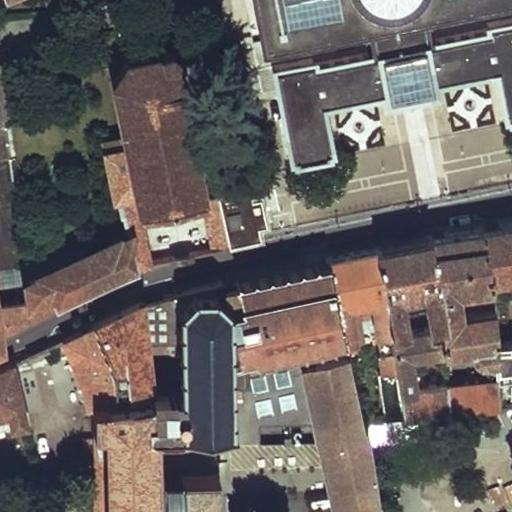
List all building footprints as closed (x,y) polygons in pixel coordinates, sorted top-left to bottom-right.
[(254,0),(263,41),(365,22),(371,53),(316,63),(316,60),(274,69),(290,160),(327,153),(319,102),(408,84),(497,66),(507,116),(511,115),(511,22),(484,27),(485,30),(432,41),(426,10),(479,0),(254,0)] [(104,140),(121,217),(143,212),(171,205),(200,199),(204,198),(177,74),(171,71),(175,63),(175,58),(168,53),(164,51),(158,53),(156,60),(150,56),(126,61),(112,83),(124,135),(104,140)] [(251,183),(220,190),(221,194),(228,243),(262,235),(259,221),(266,220),(263,206),(260,193),(252,194),(251,183)] [(221,194),(204,198),(200,199),(210,247),(228,243),(221,194)] [(143,212),(121,217),(126,236),(134,265),(153,261),(143,212)] [(511,340),(496,340),(501,407),(511,405),(511,223),(483,228),(489,276),(511,273),(511,340)] [(446,384),(451,412),(501,407),(496,340),(489,276),(483,228),(458,232),(430,236),(447,321),(438,323),(442,347),(470,344),(470,351),(477,356),(485,355),(486,370),(492,378),(446,384)] [(0,334),(5,332),(60,301),(96,283),(134,265),(126,236),(30,282),(29,291),(0,302),(0,334)] [(438,323),(447,321),(430,236),(408,240),(379,246),(398,371),(406,417),(451,412),(446,384),(417,387),(412,355),(442,352),(442,347),(438,323)] [(361,250),(329,257),(330,262),(345,331),(348,349),(359,349),(357,339),(364,338),(359,308),(374,306),(385,373),(398,371),(379,246),(361,250)] [(242,281),(225,285),(231,316),(231,351),(256,347),(258,351),(345,331),(330,262),(242,281)] [(184,291),(174,294),(175,355),(177,406),(178,428),(186,428),(186,444),(185,457),(225,457),(224,428),(231,427),(231,408),(231,368),(231,351),(231,316),(225,285),(224,280),(184,291)] [(141,302),(145,357),(175,355),(174,294),(156,299),(141,302)] [(141,302),(95,324),(112,363),(116,401),(148,397),(145,357),(141,302)] [(88,327),(62,339),(86,404),(92,404),(116,401),(112,363),(95,324),(88,327)] [(348,349),(318,355),(342,477),(341,501),(381,500),(367,421),(365,421),(348,349)] [(13,361),(0,367),(0,428),(26,423),(13,361)] [(247,368),(231,368),(231,408),(246,407),(247,368)] [(380,374),(387,419),(406,417),(398,371),(385,373),(380,374)] [(148,511),(148,407),(148,397),(116,401),(92,404),(92,454),(91,511),(148,511)] [(148,511),(181,511),(181,476),(158,477),(158,445),(186,444),(186,428),(178,428),(177,406),(148,407),(148,511)] [(216,511),(216,473),(181,473),(181,476),(181,511),(216,511)] [(341,501),(339,511),(383,511),(381,500),(341,501)]
